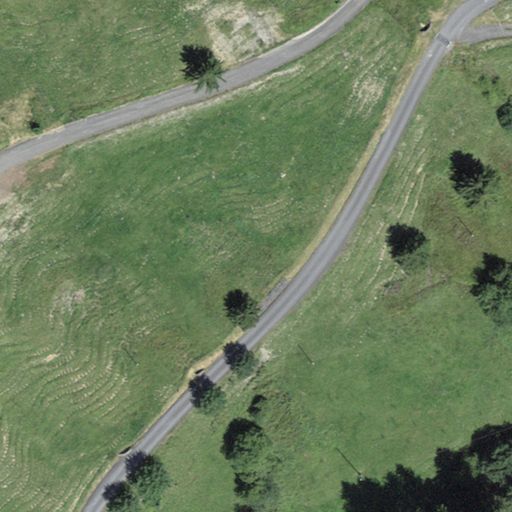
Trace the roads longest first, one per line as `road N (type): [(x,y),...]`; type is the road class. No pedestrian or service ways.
road 1 (unclassified): [(484,0),(449,31),(304,282),(93,511)]
road 2 (unclassified): [(0,165),(257,68),(332,26),(359,0)]
